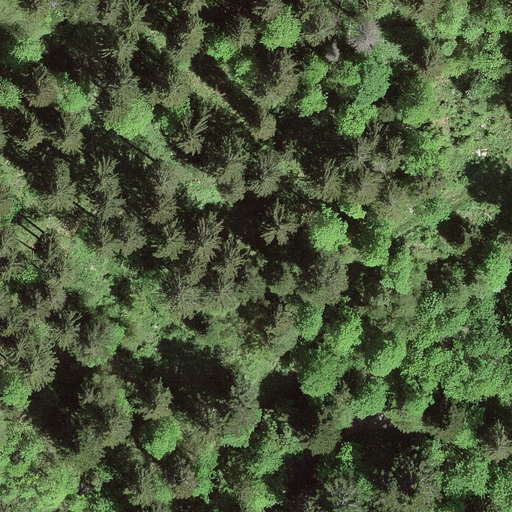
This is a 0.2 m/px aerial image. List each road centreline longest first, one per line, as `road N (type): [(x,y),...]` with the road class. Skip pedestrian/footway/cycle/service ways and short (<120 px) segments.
road 1 (track): [(188,511),(288,338),(327,290),(383,242),(511,165)]
road 2 (unclassified): [(266,511),(321,438),(345,422),(378,419),(511,444)]
